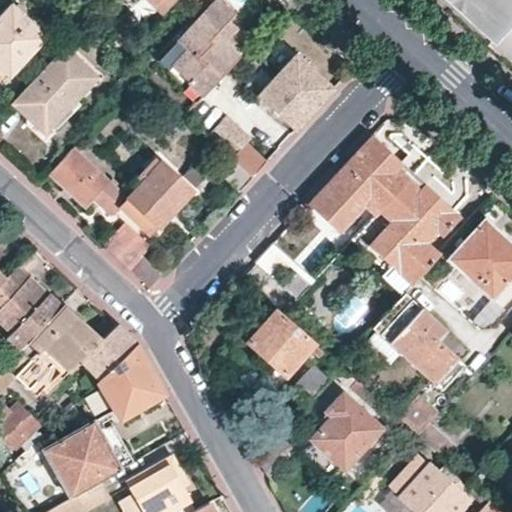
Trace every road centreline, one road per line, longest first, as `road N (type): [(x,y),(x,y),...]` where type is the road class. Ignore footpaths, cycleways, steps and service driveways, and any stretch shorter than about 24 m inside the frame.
road 1 (residential): [(414,52),(158,323)]
road 2 (residential): [(158,323),(0,178)]
road 3 (residential): [(258,511),(158,323)]
road 4 (tertiary): [(414,52),(511,142)]
